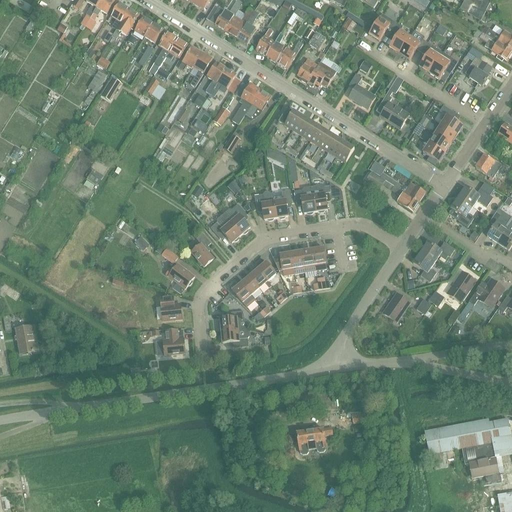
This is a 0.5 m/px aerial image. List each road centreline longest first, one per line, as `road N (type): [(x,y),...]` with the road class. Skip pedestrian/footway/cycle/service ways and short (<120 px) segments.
road 1 (residential): [(444,184),(145,0)]
road 2 (tertiary): [(0,421),(340,366)]
road 3 (residential): [(402,246),(357,224),(266,238),(200,297),(202,354)]
road 4 (residential): [(362,47),(485,123)]
road 5 (tertiary): [(340,366),(348,332),(402,246)]
road 6 (track): [(140,182),(185,210),(232,265)]
